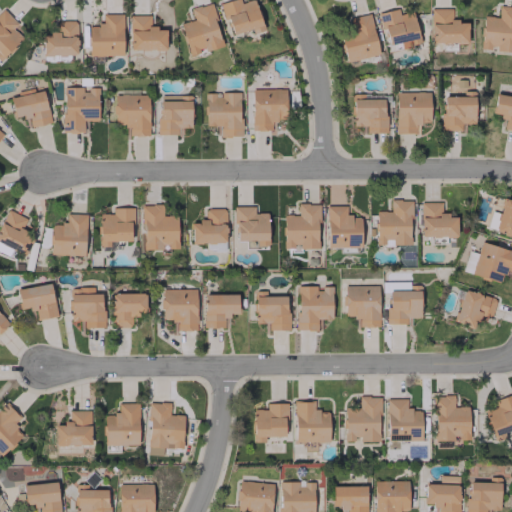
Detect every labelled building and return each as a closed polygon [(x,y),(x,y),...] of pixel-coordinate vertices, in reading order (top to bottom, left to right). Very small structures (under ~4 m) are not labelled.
[(230,35),(250,29),(252,34),(263,30),(253,0),(248,0),(240,3),(238,0),(229,0),(220,3),(230,35)] [(179,23),(188,56),(222,47),(210,3),(189,9),(192,19),(179,23)] [(511,51),(511,7),(498,7),(497,17),(481,16),(480,48),(495,48),(495,51),(511,51)] [(451,9),(430,8),(430,43),(466,43),(466,21),(451,21),(451,9)] [(0,11),(0,60),(21,37),(12,28),(17,23),(2,9),(0,11)] [(387,46),(399,43),(400,47),(418,43),(412,11),(398,14),(397,9),(377,12),(380,28),(384,28),(387,46)] [(339,37),(344,62),(378,55),(369,13),(348,17),(351,34),(339,37)] [(121,56),(122,14),(102,14),(102,25),(88,25),(87,55),(121,56)] [(128,16),(129,49),(165,48),(164,28),(149,28),(149,15),(128,16)] [(76,54),(75,21),(57,21),(57,32),(49,32),(49,37),(41,37),(42,55),(76,54)] [(62,132),(82,132),(82,120),(97,120),(97,87),(87,87),(87,89),(62,89),(62,132)] [(284,89),(250,90),(251,131),(271,130),(270,120),(285,120),(284,89)] [(13,119),(28,116),(30,127),(49,123),(43,90),(33,92),(32,90),(8,94),(13,119)] [(462,97),(441,97),(441,130),(461,130),(461,123),(473,124),(474,91),(462,90),(462,97)] [(394,92),(395,133),(419,133),(419,122),(429,121),(428,91),(394,92)] [(239,93),(214,93),(204,93),(204,126),(219,126),(219,137),(239,136),(239,93)] [(148,136),(147,94),(112,95),(113,125),(128,125),(128,136),(148,136)] [(384,133),(384,94),(351,95),(351,126),(362,126),(362,133),(384,133)] [(190,127),(190,95),(158,95),(157,134),(177,134),(177,127),(190,127)] [(511,96),(494,95),(492,115),(504,117),(503,130),(511,130),(511,96)] [(511,200),(501,198),(494,233),(511,236),(511,200)] [(409,245),(409,200),(389,200),(389,212),(374,212),(374,245),(409,245)] [(456,215),(440,214),(440,202),(420,202),(419,236),(455,237),(456,215)] [(317,248),(318,204),(296,203),(296,215),(282,215),(282,248),(317,248)] [(142,250),(177,249),(176,215),(161,215),(161,205),(141,205),(142,250)] [(360,247),(359,216),(345,216),(345,205),(325,206),(326,247),(360,247)] [(267,213),(253,212),(253,207),(234,206),(234,240),(248,241),(248,247),(266,247),(267,213)] [(132,207),(111,207),(111,214),(97,214),(98,247),(113,247),(113,241),(130,240),(129,221),(133,220),(132,207)] [(25,218),(7,209),(0,222),(0,243),(22,254),(32,236),(20,230),(25,218)] [(225,242),(224,209),(204,209),(205,221),(190,222),(190,243),(225,242)] [(85,214),(65,214),(65,223),(50,223),(49,255),(84,255),(85,214)] [(462,273),(501,282),(503,270),(511,272),(511,250),(479,243),(477,253),(466,251),(462,273)] [(36,319),(54,317),(51,283),(16,287),(19,310),(34,308),(36,319)] [(378,326),(377,284),(342,286),(343,317),(357,317),(358,327),(378,326)] [(386,324),(406,324),(406,317),(419,318),(419,285),(408,285),(408,290),(387,290),(386,324)] [(331,319),(330,286),(321,286),(295,287),(296,330),(316,330),(316,319),(331,319)] [(69,319),(82,319),(82,327),(102,327),(101,293),(93,293),(93,287),(68,288),(69,319)] [(196,331),(195,288),(159,289),(160,320),(175,320),(175,331),(196,331)] [(453,322),(474,327),(477,314),(490,318),(495,298),(461,289),(453,322)] [(144,292),(110,293),(111,327),(130,326),(129,314),(145,314),(144,292)] [(203,328),(223,327),(223,315),(237,315),(236,293),(202,294),(203,328)] [(287,330),(286,294),(254,295),(254,323),(267,323),(267,330),(287,330)] [(0,331),(8,325),(0,315),(0,331)] [(511,431),(511,394),(494,400),(496,406),(483,410),(492,437),(511,431)] [(378,440),(378,396),(357,396),(357,407),(343,407),(343,441),(353,441),(353,440),(378,440)] [(433,440),(459,439),(459,440),(468,439),(467,406),(453,406),(453,396),(432,396),(433,440)] [(405,398),(385,399),(386,441),(420,440),(419,409),(405,410),(405,398)] [(328,411),(312,410),(313,400),(294,400),(293,442),(327,443),(328,411)] [(181,448),(182,415),(169,414),(169,403),(148,402),(147,447),(181,448)] [(252,441),(264,441),(264,437),(285,436),(284,402),(266,403),(267,409),(252,409),(252,441)] [(0,454),(22,435),(12,424),(19,418),(5,403),(0,407),(0,454)] [(138,444),(137,403),(117,403),(117,414),(102,414),(103,445),(138,444)] [(89,446),(90,410),(68,410),(68,423),(54,423),(54,445),(89,446)] [(458,511),(458,475),(438,475),(438,483),(423,483),(423,505),(437,505),(436,511),(458,511)] [(485,511),(485,510),(498,510),(499,480),(466,479),(465,511),(485,511)] [(373,480),(372,511),(393,511),(407,511),(408,480),(373,480)] [(58,511),(55,481),(21,485),(24,506),(39,504),(39,511),(58,511)] [(312,511),(313,482),(300,482),(278,481),(277,511),(312,511)] [(236,511),(246,511),(270,511),(271,482),(236,482),(236,511)] [(86,489),(86,484),(74,484),(74,511),(107,511),(107,489),(86,489)] [(151,511),(151,484),(117,485),(117,511),(151,511)] [(344,511),(365,511),(365,485),(331,486),(331,508),(345,508),(344,511)]
